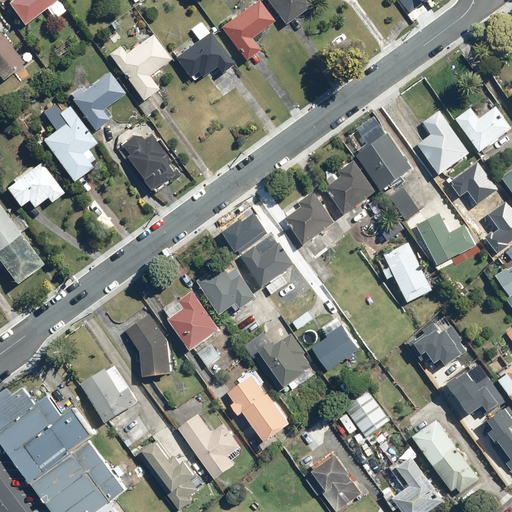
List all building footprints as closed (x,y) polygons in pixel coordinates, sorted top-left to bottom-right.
[(7,0),(5,2),(22,26),(46,9),(53,20),(65,11),(57,0),(7,0)] [(258,0),(257,0),(219,27),(244,61),(260,50),(251,37),(273,22),(258,0)] [(264,0),(282,24),(311,4),(308,0),(264,0)] [(414,0),(416,3),(420,0),(421,0),(427,10),(435,5),(432,0),(414,0)] [(234,65),(201,21),(190,29),(198,40),(194,44),(191,39),(184,45),(187,49),(175,58),(192,81),(200,74),(202,76),(214,67),(220,75),(234,65)] [(25,64),(0,33),(0,76),(4,81),(25,64)] [(171,60),(152,34),(125,53),(120,46),(107,55),(141,101),(158,89),(149,75),(152,73),(154,75),(159,71),(158,69),(171,60)] [(72,98),(70,100),(93,130),(110,117),(105,110),(125,94),(108,72),(85,90),(82,86),(70,95),(72,98)] [(474,108),(459,120),(484,153),(511,131),(511,124),(497,106),(496,107),(489,98),(475,109),(474,108)] [(96,144),(68,105),(46,121),(54,131),(42,139),(71,180),(90,167),(87,163),(94,158),(88,149),(96,144)] [(473,154),(442,111),(423,125),(431,136),(419,145),(442,177),(444,176),(454,190),(465,182),(454,167),(473,154)] [(415,169),(375,116),(343,140),(384,193),(415,169)] [(180,177),(148,133),(146,130),(137,137),(136,134),(120,146),(127,154),(124,156),(152,195),(165,186),(162,182),(166,178),(170,184),(180,177)] [(63,193),(40,161),(4,188),(18,207),(27,201),(32,208),(46,198),(50,203),(63,193)] [(378,193),(353,161),(339,172),(338,171),(327,179),(332,186),(328,189),(348,216),(378,193)] [(511,171),(503,178),(511,190),(511,171)] [(421,210),(404,187),(390,198),(407,221),(421,210)] [(339,224),(315,191),(283,214),(306,248),(339,224)] [(0,205),(0,264),(14,284),(42,263),(20,233),(27,227),(17,214),(10,219),(0,205)] [(441,215),(418,226),(439,266),(477,246),(466,225),(451,234),(441,215)] [(390,240),(405,228),(398,219),(383,231),(390,240)] [(273,234),(241,256),(266,288),(281,277),(297,264),(281,242),(276,246),(273,243),(278,240),(273,234)] [(412,244),(387,257),(411,304),(436,291),(412,244)] [(260,298),(238,268),(229,274),(223,266),(199,283),(223,317),(240,305),(243,310),(260,298)] [(511,267),(499,276),(511,295),(511,267)] [(287,285),(281,277),(266,288),(272,296),(287,285)] [(223,330),(193,292),(180,301),(179,299),(165,310),(172,320),(170,321),(193,352),(223,330)] [(176,370),(155,316),(128,327),(149,380),(176,370)] [(361,350),(343,324),(327,336),(329,338),(314,349),(329,371),(349,357),(351,360),(356,356),(355,354),(361,350)] [(438,362),(466,347),(455,327),(444,333),(439,324),(416,336),(424,351),(430,348),(438,362)] [(308,353),(292,333),(279,343),(278,341),(275,343),(265,331),(245,347),(282,394),(314,369),(304,356),(308,353)] [(221,358),(210,344),(197,354),(208,368),(221,358)] [(115,365),(83,386),(109,423),(140,401),(115,365)] [(482,382),(472,367),(446,385),(465,413),(486,400),(490,407),(503,399),(488,377),(482,382)] [(511,372),(501,380),(511,396),(511,372)] [(267,394),(253,375),(227,395),(233,403),(231,404),(240,417),(245,413),(267,443),(292,425),(269,393),(267,394)] [(0,394),(0,431),(62,511),(118,511),(111,503),(127,491),(89,441),(96,436),(76,408),(64,417),(49,395),(37,403),(25,388),(14,396),(9,388),(0,394)] [(369,391),(346,408),(368,438),(391,421),(369,391)] [(511,418),(505,408),(490,419),(495,427),(489,431),(511,464),(511,418)] [(357,430),(347,414),(335,422),(345,437),(357,430)] [(201,415),(180,430),(216,479),(236,465),(230,457),(244,448),(226,423),(214,432),(201,415)] [(482,480),(438,421),(414,439),(454,493),(459,490),(462,494),(482,480)] [(62,511),(0,431),(0,440),(5,446),(54,511),(62,511)] [(362,433),(355,438),(361,445),(358,447),(370,464),(379,457),(362,433)] [(161,440),(140,454),(180,511),(181,511),(194,503),(191,498),(200,492),(193,481),(200,476),(188,458),(181,464),(176,457),(173,459),(161,440)] [(354,477),(335,451),(312,469),(317,476),(309,482),(319,496),(325,492),(339,511),(340,511),(369,491),(357,474),(354,477)] [(428,511),(443,502),(413,459),(398,469),(411,488),(394,499),(402,511),(428,511)]
